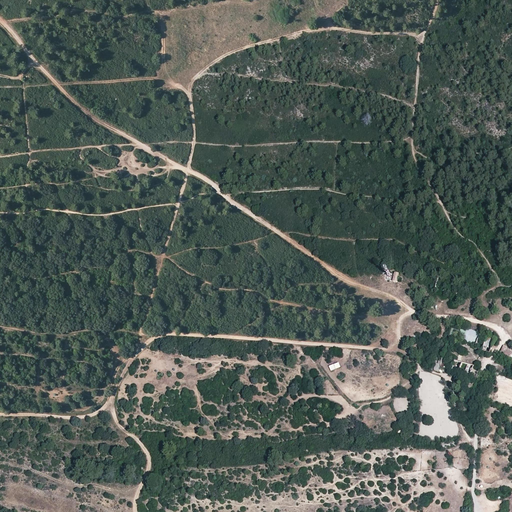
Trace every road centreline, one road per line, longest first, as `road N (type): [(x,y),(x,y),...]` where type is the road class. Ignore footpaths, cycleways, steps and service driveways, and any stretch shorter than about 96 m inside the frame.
road 1 (track): [(0,21),(82,111),(219,192),(341,278),(419,314),(451,314)]
road 2 (track): [(423,36),(317,29),(232,52),(189,82),(192,143),(140,349)]
road 3 (track): [(435,0),(415,88),(414,156),(498,285)]
road 4 (track): [(140,349),(171,334),(391,349),(400,316),(419,314)]
road 5 (track): [(451,314),(503,334),(480,387),(473,483),(479,511)]
road 6 (track): [(0,414),(62,417),(101,409),(140,349)]
road 7 (unknown): [(171,163),(165,181),(110,190),(81,159),(82,147)]
road 8 (track): [(135,511),(147,452),(121,427),(110,401)]
